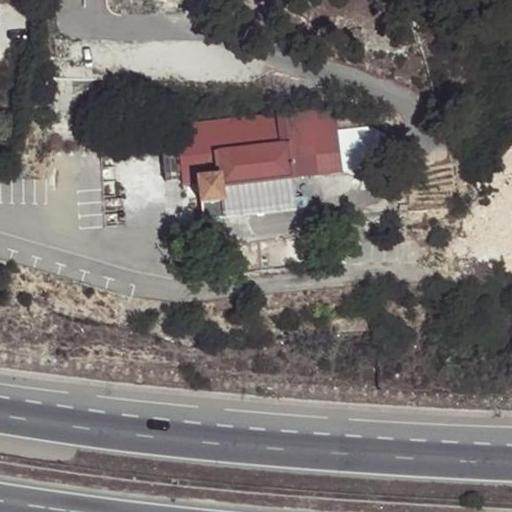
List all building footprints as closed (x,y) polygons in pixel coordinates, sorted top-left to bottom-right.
[(336,100),(312,103),(318,152),(343,150),(336,100)] [(341,103),(343,126),(364,124),(363,100),(341,103)] [(318,152),(312,103),(287,106),(288,115),(293,146),(294,155),(318,152)] [(219,155),(293,146),(288,115),(178,128),(179,136),(183,166),(185,183),(202,179),(222,177),(219,155)] [(159,168),(183,166),(179,136),(157,138),(159,168)] [(297,180),(294,155),(293,146),(219,155),(222,177),(224,177),(226,189),(297,180)] [(318,152),(294,155),(297,180),(347,174),(343,150),(318,152)] [(224,177),(222,177),(202,179),(203,181),(205,202),(225,201),(227,200),(226,189),(224,177)] [(297,180),(226,189),(227,200),(225,201),(227,214),(237,212),(300,204),(297,180)]
